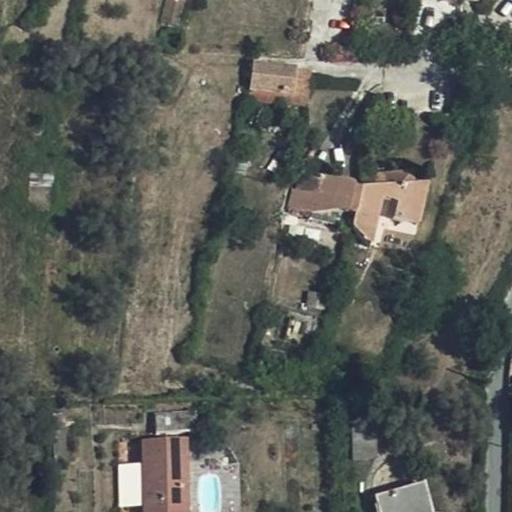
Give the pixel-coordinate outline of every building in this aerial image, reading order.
[(253,64),(253,66),(249,89),(255,90),(253,100),(279,103),(280,94),(291,95),(293,70),(253,64)] [(385,187),(361,189),(351,230),(369,248),(381,200),(397,204),(393,219),(418,224),(429,183),(413,185),(411,172),(385,174),(385,187)] [(356,182),(324,174),(319,194),(294,188),(290,208),(317,214),(334,209),(349,213),(356,182)] [(365,176),(361,189),(385,187),(385,174),(365,176)] [(359,410),(346,410),(347,424),(359,424),(359,410)] [(193,413),(155,414),(156,434),(194,433),(193,413)] [(371,430),(352,430),(353,458),(372,458),(371,430)] [(64,432),(53,432),(54,463),(65,463),(64,432)] [(186,511),(185,441),(142,443),(143,511),(186,511)] [(429,511),(422,485),(374,498),(378,511),(429,511)]
